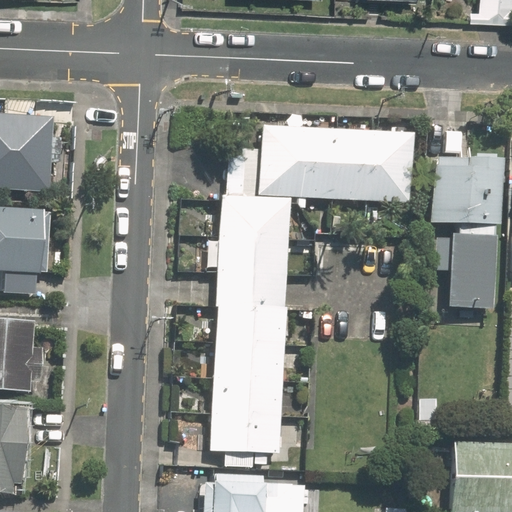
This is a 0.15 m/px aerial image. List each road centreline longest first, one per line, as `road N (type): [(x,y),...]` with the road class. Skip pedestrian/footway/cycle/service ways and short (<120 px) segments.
road 1 (residential): [(125,511),(141,54)]
road 2 (residential): [(511,70),(141,54)]
road 3 (residential): [(141,54),(0,47)]
